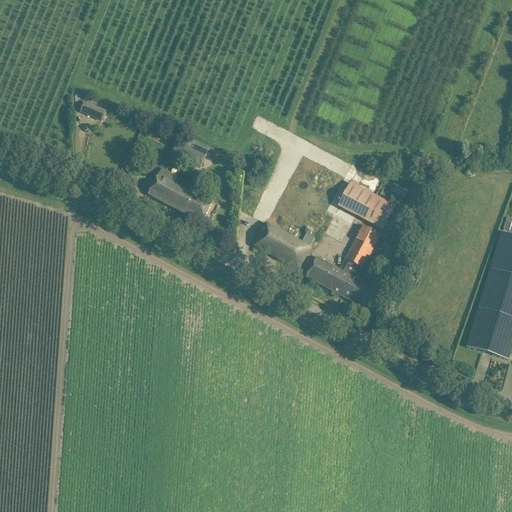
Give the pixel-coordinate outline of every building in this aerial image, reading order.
[(102,122),(106,113),(107,108),(102,106),(103,105),(88,98),(81,113),(102,122)] [(178,159),(199,169),(206,155),(210,149),(197,143),(188,139),(187,142),(184,141),(180,149),(182,151),(178,159)] [(174,209),(185,190),(158,176),(148,195),(174,209)] [(374,227),(387,202),(351,183),(338,208),(374,227)] [(201,224),(206,216),(212,205),(185,190),(174,209),(201,224)] [(413,194),(400,223),(413,229),(426,201),(413,194)] [(383,232),(396,207),(387,202),(374,227),(383,232)] [(266,225),(254,247),(290,266),(291,263),(293,261),(297,263),(302,266),(312,248),(311,248),(310,247),(315,239),(310,236),(311,233),(306,230),(304,234),(307,235),(301,244),(299,243),(266,225)] [(311,270),(306,279),(337,295),(360,307),(365,298),(371,287),(357,280),(380,236),(371,231),(363,227),(345,261),(349,263),(344,272),(333,267),(317,258),(311,270)] [(509,361),(511,350),(511,236),(502,233),(467,349),(509,361)]
